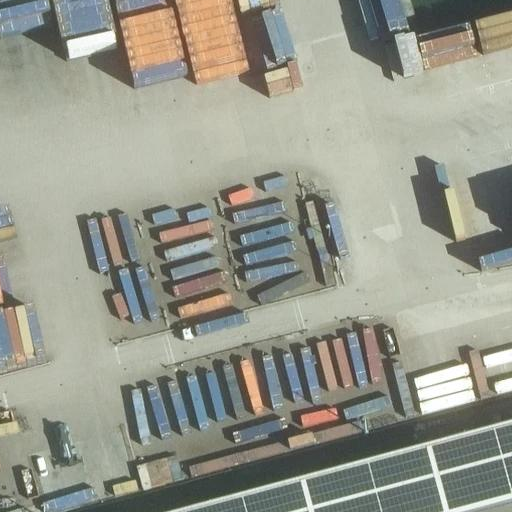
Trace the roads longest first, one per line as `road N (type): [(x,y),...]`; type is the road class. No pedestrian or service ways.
road 1 (unknown): [(0,191),(267,167),(349,145)]
road 2 (unknown): [(349,145),(511,107)]
road 3 (unknown): [(349,145),(405,295)]
road 4 (unknown): [(310,0),(349,145)]
